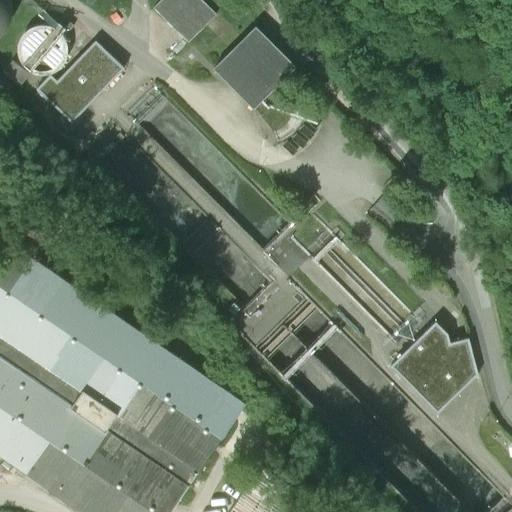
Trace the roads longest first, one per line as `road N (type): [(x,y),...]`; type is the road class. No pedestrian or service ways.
road 1 (unclassified): [(276,0),(306,47),(446,200),(469,261)]
road 2 (unclassified): [(511,417),(469,261)]
